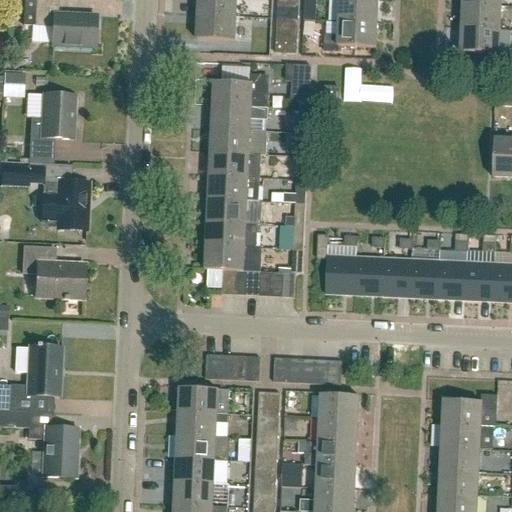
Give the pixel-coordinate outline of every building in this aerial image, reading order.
[(24,0),(23,28),(34,28),(35,0),(24,0)] [(95,50),(97,18),(58,16),(58,0),(35,0),(34,28),(52,29),(51,48),(95,50)] [(237,19),(237,0),(198,0),(198,17),(237,19)] [(299,11),(299,0),(278,0),(278,10),(299,11)] [(502,9),(502,0),(463,0),(463,7),(502,9)] [(378,26),(379,3),(340,1),(339,24),(378,26)] [(501,32),(502,9),(463,7),(462,30),(501,32)] [(299,22),(299,11),(278,10),(278,21),(299,22)] [(236,43),(237,19),(198,17),(197,41),(236,43)] [(298,34),(299,22),(278,21),(277,33),(298,34)] [(377,50),(378,26),(339,24),(339,37),(324,36),(323,54),(339,54),(339,48),(377,50)] [(500,56),(501,32),(462,30),(461,54),(473,55),(472,68),(498,69),(498,56),(500,56)] [(297,57),(298,34),(277,33),(276,56),(297,57)] [(313,68),(297,68),(296,84),(312,85),(313,68)] [(4,74),(4,86),(23,86),(24,75),(4,74)] [(252,86),(215,84),(213,108),(267,111),(267,110),(268,79),(252,78),(252,86)] [(339,104),(340,101),(340,90),(326,90),(326,103),(339,104)] [(29,153),(29,165),(52,166),(53,154),(53,141),(72,142),(75,98),(43,96),(42,120),(31,120),(29,153)] [(300,112),(311,113),(311,103),(301,103),(300,112)] [(213,108),(212,131),(251,133),(252,119),(259,119),(259,122),(269,122),(269,111),(269,110),(267,110),(267,111),(213,108)] [(309,136),(310,118),(300,118),(299,136),(309,136)] [(251,133),(212,131),(211,155),(250,157),(250,156),(251,142),(258,143),(258,145),(267,146),(268,134),(251,133)] [(308,160),(309,142),(299,141),(298,159),(308,160)] [(511,180),(511,141),(495,141),(493,179),(511,180)] [(251,142),(250,156),(262,157),(267,157),(267,146),(258,145),(258,143),(251,142)] [(250,157),(211,155),(210,178),(249,180),(261,180),(262,157),(250,156),(250,157)] [(307,183),(308,165),(298,164),(297,183),(307,183)] [(0,165),(0,187),(27,189),(28,167),(0,165)] [(86,234),(89,185),(71,185),(72,168),(43,167),(42,184),(43,184),(42,196),(41,224),(48,229),(56,230),(56,232),(58,232),(58,228),(85,229),(85,234),(86,234)] [(210,178),(209,201),(248,203),(249,188),(260,189),(261,180),(249,180),(210,178)] [(306,206),(307,188),(297,188),(296,196),(283,195),(283,204),(296,205),(296,206),(306,206)] [(248,203),(209,201),(208,224),(247,226),(248,211),(251,212),(251,213),(262,213),(262,203),(248,203)] [(305,229),(306,211),(296,211),(295,219),(286,218),(286,228),(295,228),(295,229),(305,229)] [(247,226),(208,224),(207,248),(261,250),(262,235),(258,235),(259,226),(247,226)] [(304,252),(305,235),(295,234),(294,252),(304,252)] [(328,261),(328,259),(329,238),(319,238),(318,260),(328,261)] [(345,239),(344,248),(357,249),(357,239),(345,239)] [(372,240),(372,249),(385,250),(385,241),(372,240)] [(400,241),(399,251),(412,251),(413,242),(400,241)] [(428,243),(427,252),(440,253),(440,243),(428,243)] [(455,244),(455,253),(467,254),(468,244),(455,244)] [(483,245),(482,254),(495,255),(496,246),(483,245)] [(207,248),(206,272),(209,272),(208,290),(223,290),(224,273),(236,273),(245,274),(260,274),(261,250),(207,248)] [(83,303),(85,267),(54,266),(55,251),(24,250),(22,276),(36,277),(35,300),(83,303)] [(302,276),(303,258),(294,258),(293,275),(302,276)] [(355,297),(356,260),(328,259),(328,261),(326,296),(355,297)] [(382,298),(384,262),(356,260),(355,297),(382,298)] [(410,300),(412,263),(384,262),(382,298),(410,300)] [(438,301),(439,264),(412,263),(410,300),(438,301)] [(465,302),(467,266),(439,264),(438,301),(465,302)] [(495,267),(467,266),(465,302),(493,304),(495,267)] [(511,267),(495,267),(493,304),(511,304),(511,267)] [(235,298),(236,274),(224,273),(223,290),(223,297),(235,298)] [(247,299),(249,274),(236,274),(235,298),(247,299)] [(259,299),(260,275),(249,274),(247,299),(259,299)] [(271,300),(272,276),(260,275),(259,299),(271,300)] [(283,300),(284,276),(272,276),(271,300),(283,300)] [(284,276),(283,300),(295,301),(296,277),(284,276)] [(29,349),(29,350),(16,349),(15,374),(28,374),(27,388),(9,388),(8,413),(29,414),(35,414),(36,398),(59,399),(61,351),(29,349)] [(220,382),(221,358),(208,358),(207,382),(220,382)] [(234,383),(235,359),(221,358),(220,382),(234,383)] [(247,384),(248,360),(235,359),(234,383),(247,384)] [(248,360),(247,384),(260,384),(261,360),(248,360)] [(288,385),(289,362),(275,361),(274,385),(288,385)] [(301,386),(302,362),(289,362),(288,385),(301,386)] [(315,387),(316,363),(302,362),(301,386),(315,387)] [(328,387),(329,364),(316,363),(315,387),(328,387)] [(329,364),(328,387),(341,388),(342,364),(329,364)] [(0,413),(8,414),(8,413),(9,388),(0,387),(0,413)] [(181,390),(179,415),(218,416),(229,417),(230,393),(220,392),(181,390)] [(259,407),(280,408),(280,396),(259,395),(259,407)] [(320,421),(358,423),(360,399),(321,397),(320,421)] [(443,427),(482,429),(483,414),(497,415),(498,398),(482,398),(482,405),(444,403),(443,427)] [(279,420),(280,408),(259,407),(258,419),(279,420)] [(29,415),(29,414),(8,413),(8,414),(0,413),(0,428),(28,430),(29,415)] [(29,415),(28,430),(28,442),(44,443),(43,480),(75,481),(76,479),(73,479),(75,453),(77,453),(78,432),(54,431),(55,416),(29,415)] [(179,415),(178,438),(217,440),(217,439),(218,425),(228,426),(229,417),(218,416),(179,415)] [(279,431),(279,420),(258,419),(258,430),(279,431)] [(357,446),(358,423),(320,421),(319,444),(357,446)] [(481,452),(482,429),(443,427),(442,450),(481,452)] [(278,443),(279,431),(258,430),(257,442),(278,443)] [(228,440),(217,439),(217,440),(178,438),(177,461),(216,463),(217,449),(228,450),(228,440)] [(277,454),(278,443),(257,442),(257,453),(277,454)] [(357,446),(319,444),(308,444),(308,455),(305,455),(305,467),(318,468),(356,470),(357,446)] [(217,449),(216,463),(227,464),(228,450),(217,449)] [(480,475),(481,452),(442,450),(441,473),(480,475)] [(277,466),(277,454),(257,453),(256,465),(277,466)] [(215,486),(216,463),(177,461),(176,484),(215,486)] [(276,478),(277,466),(256,465),(255,477),(276,478)] [(298,467),(284,466),(283,488),(297,489),(298,467)] [(355,493),(356,470),(318,468),(317,491),(355,493)] [(479,499),(480,475),(441,473),(439,497),(479,499)] [(276,489),(276,478),(255,477),(255,488),(276,489)] [(175,507),(175,508),(214,509),(214,508),(215,486),(176,484),(175,507)] [(275,501),(276,489),(255,488),(254,500),(275,501)] [(353,511),(355,493),(317,491),(316,502),(300,501),(299,511),(353,511)] [(477,511),(479,499),(439,497),(438,511),(477,511)] [(264,511),(274,511),(275,501),(254,500),(254,511),(264,511)]
